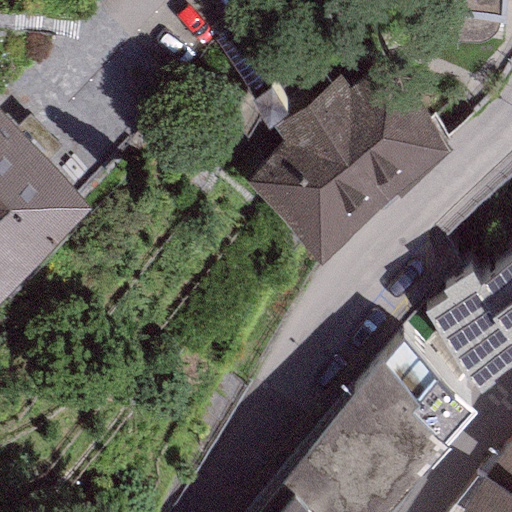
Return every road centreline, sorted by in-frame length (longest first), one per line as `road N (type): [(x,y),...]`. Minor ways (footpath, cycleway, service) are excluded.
road 1 (residential): [(511,98),(344,268),(275,391),(193,511)]
road 2 (residential): [(396,511),(511,387)]
